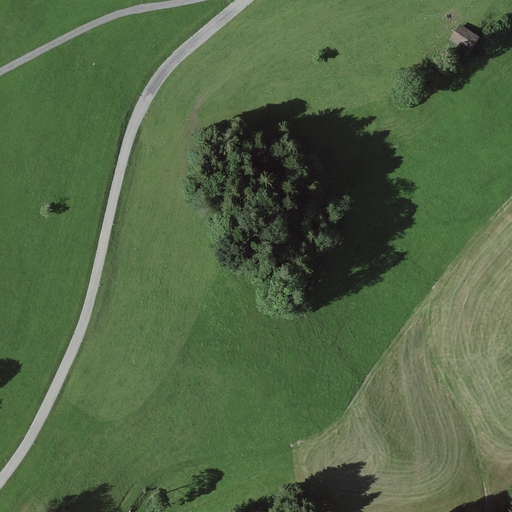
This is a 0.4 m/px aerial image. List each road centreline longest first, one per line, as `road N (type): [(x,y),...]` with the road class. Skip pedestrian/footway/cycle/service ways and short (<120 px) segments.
road 1 (tertiary): [(0,481),(79,332),(143,101),(166,68),(246,0)]
road 2 (track): [(489,511),(470,421),(431,353),(425,324),(432,294),(511,200)]
road 3 (track): [(0,71),(103,16),(189,0)]
